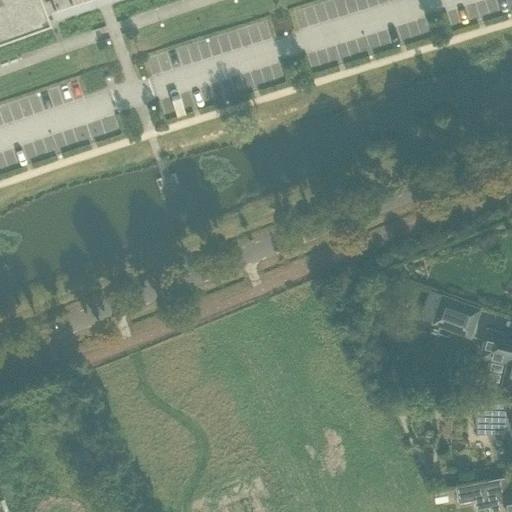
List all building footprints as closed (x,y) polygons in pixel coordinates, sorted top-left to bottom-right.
[(0,0),(0,44),(50,27),(47,19),(40,0),(0,0)] [(433,323),(432,324),(454,332),(458,321),(465,302),(444,294),(443,296),(433,322),(433,323)] [(511,333),(487,327),(480,357),(506,364),(500,389),(511,391),(511,333)] [(485,401),(474,401),(478,434),(501,435),(508,458),(511,457),(511,416),(507,417),(505,402),(485,401)] [(511,511),(511,490),(509,477),(456,487),(459,503),(475,500),(477,510),(490,507),(491,511),(511,511)]
